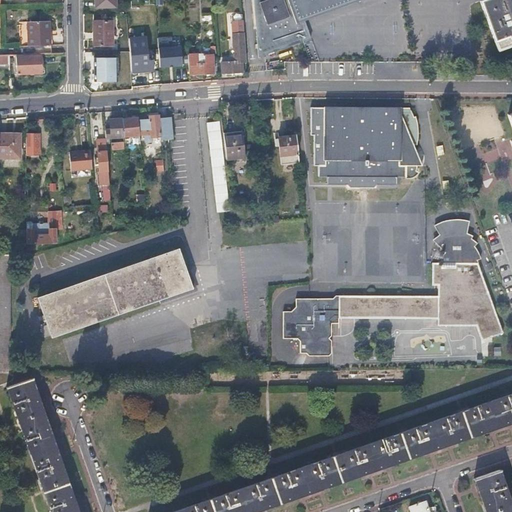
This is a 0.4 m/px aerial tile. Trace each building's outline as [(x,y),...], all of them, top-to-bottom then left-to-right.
[(252,0),(259,59),(260,58),(311,40),(305,21),(363,0),(252,0)] [(511,0),(486,0),(481,2),(499,52),(511,47),(511,0)] [(26,22),(26,47),(49,46),(49,36),(46,36),(45,21),(26,22)] [(111,22),(92,22),(92,46),(111,46),(111,22)] [(151,58),(147,59),(146,35),(127,36),(128,73),(152,72),(151,58)] [(240,36),(231,37),(234,64),(221,65),(222,76),(241,73),(241,65),(244,64),(240,36)] [(157,67),(180,66),(180,44),(169,45),(169,40),(156,40),(157,67)] [(187,56),(189,76),(213,74),(212,57),(203,58),(204,66),(198,66),(198,60),(200,60),(200,56),(195,56),(195,54),(192,54),(192,56),(187,56)] [(40,56),(17,57),(18,75),(38,74),(38,64),(41,64),(40,56)] [(115,59),(92,59),(93,83),(116,82),(115,59)] [(408,109),(403,109),(399,109),(324,108),(309,108),(309,135),(312,135),(311,165),(316,165),(316,176),(317,176),(325,176),(325,184),(352,184),(354,182),(366,182),(368,184),(394,184),(394,176),(404,176),(405,178),(407,178),(412,176),(416,174),(418,172),(416,170),(417,165),(422,166),(414,147),(415,145),(417,145),(418,137),(418,130),(417,124),(415,118),(412,118),(408,109)] [(151,138),(160,137),(158,119),(158,117),(149,117),(149,120),(141,120),(142,136),(145,136),(146,143),(151,142),(151,138)] [(138,118),(121,120),(123,138),(139,136),(138,118)] [(160,137),(160,141),(169,140),(173,139),(172,128),(171,118),(158,119),(160,137)] [(110,132),(104,133),(105,139),(123,138),(121,120),(109,121),(110,132)] [(217,213),(219,213),(230,211),(224,162),(219,122),(208,123),(205,124),(217,213)] [(20,134),(0,133),(0,157),(20,158),(20,134)] [(37,134),(26,134),(25,153),(37,153),(37,134)] [(243,134),(234,135),(237,160),(245,159),(243,134)] [(237,160),(234,135),(223,136),(226,161),(237,160)] [(299,162),(296,136),(278,138),(282,164),(299,162)] [(105,207),(111,206),(105,142),(96,143),(99,186),(103,186),(105,207)] [(71,171),(92,169),(90,151),(70,152),(71,171)] [(154,159),(155,171),(163,171),(162,159),(154,159)] [(144,203),(144,194),(136,194),(135,203),(144,203)] [(57,243),(56,214),(49,215),(49,226),(35,226),(31,222),(26,222),(26,230),(26,243),(57,243)] [(339,315),(339,318),(438,319),(438,326),(476,326),(481,341),(503,334),(477,261),(481,260),(479,254),(475,248),(479,243),(473,239),(475,236),(469,233),(471,221),(459,219),(454,219),(447,220),(442,222),(434,225),(440,235),(434,239),(446,253),(445,255),(443,256),(442,259),(441,261),(441,264),(433,263),(433,285),(439,285),(439,297),(417,296),(339,296),(336,296),(333,299),(296,299),(296,307),(296,311),(284,311),(284,338),(298,338),(301,341),(301,353),(307,353),(310,355),(330,356),(332,353),(332,341),(330,338),(332,336),(332,323),(330,320),(334,315),(339,315)] [(177,249),(36,299),(46,329),(50,339),(156,302),(150,286),(186,273),(177,249)] [(10,255),(0,254),(0,372),(10,372),(10,255)] [(186,273),(150,286),(156,302),(192,289),(186,273)] [(339,323),(339,318),(339,315),(334,315),(330,320),(332,323),(339,323)] [(45,341),(50,339),(46,329),(41,331),(45,341)] [(6,387),(49,511),(76,511),(51,438),(43,413),(31,378),(6,387)] [(341,454),(174,511),(253,511),(511,421),(511,394),(497,400),(472,408),(341,454)] [(511,511),(511,508),(498,470),(473,478),(485,511),(511,511)] [(434,511),(434,507),(427,509),(424,501),(409,507),(410,511),(434,511)]
